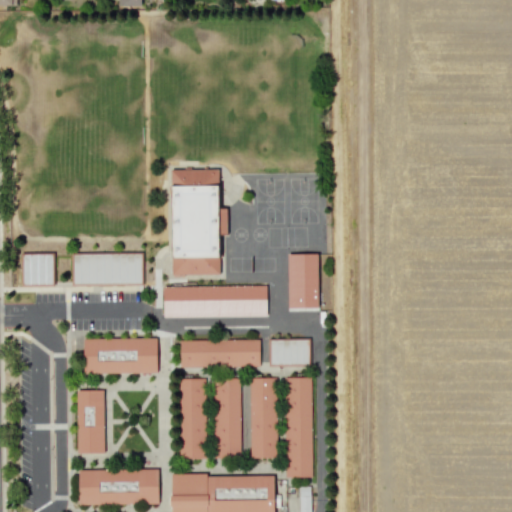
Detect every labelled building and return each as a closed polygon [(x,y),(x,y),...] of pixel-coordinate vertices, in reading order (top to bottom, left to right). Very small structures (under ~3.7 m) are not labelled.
[(170,169),(170,274),(218,274),(218,235),(226,235),(225,208),(217,208),(217,169),(170,169)] [(141,252),(71,253),(71,284),(141,284),(141,252)] [(20,254),(21,286),(52,285),(52,253),(20,254)] [(316,307),(316,253),(286,253),(286,308),(316,307)] [(162,317),(265,315),(265,285),(162,286),(162,317)] [(267,339),(268,364),(308,363),(307,338),(267,339)] [(82,375),(155,373),(154,340),(81,341),(82,375)] [(178,369),(259,368),(259,341),(178,342),(178,369)] [(285,379),(310,379),(310,478),(285,479),(285,379)] [(177,381),(205,380),(207,459),(179,460),(177,381)] [(250,380),(277,380),(277,459),(251,460),(250,380)] [(212,381),(239,381),(241,460),(214,461),(212,381)] [(76,391),(103,391),(103,454),(76,454),(76,391)] [(77,506),(157,506),(157,471),(77,472),(77,506)] [(273,477),(273,511),(170,511),(170,478),(273,477)]
